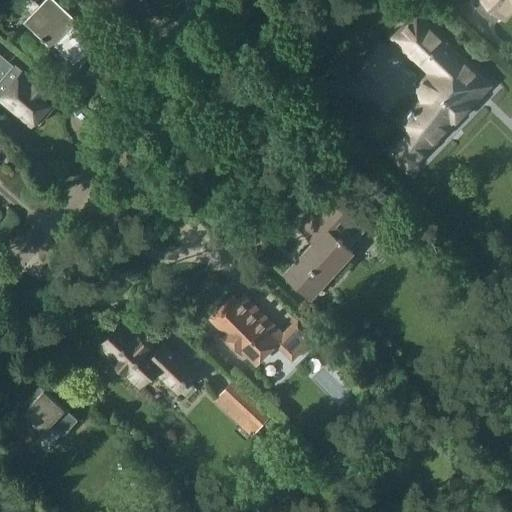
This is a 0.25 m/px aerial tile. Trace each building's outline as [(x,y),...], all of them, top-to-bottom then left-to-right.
[(44,0),(35,10),(23,22),(36,34),(74,70),(75,71),(76,71),(77,71),(78,70),(96,51),(96,50),(96,48),(96,47),(75,27),(78,24),(79,23),(79,22),(78,21),(55,0),(44,0)] [(511,0),(476,0),(474,3),(494,22),(500,16),(507,22),(511,16),(511,0)] [(423,96),(424,97),(425,99),(402,123),(412,132),(398,147),(414,162),(448,126),(443,121),(483,79),(436,34),(437,33),(418,15),(396,37),(415,56),(420,51),(438,68),(424,84),(423,84),(423,85),(422,87),(422,89),(422,91),(422,93),(423,94),(423,96)] [(0,95),(1,96),(32,123),(33,121),(36,123),(53,103),(50,100),(52,98),(21,72),(0,53),(0,95)] [(399,206),(354,165),(345,175),(389,216),(399,206)] [(299,225),(315,240),(286,272),(313,297),(354,251),(350,248),(367,229),(358,221),(357,222),(327,194),(299,225)] [(223,331),(245,352),(247,350),(259,361),(279,340),(295,357),(316,335),(299,319),(287,332),(256,306),(251,306),(248,309),(234,296),(212,318),(225,329),(223,331)] [(129,375),(139,385),(153,370),(178,393),(200,370),(167,339),(162,344),(155,337),(152,340),(143,333),(140,336),(124,321),(101,346),(113,357),(109,362),(109,370),(118,378),(126,378),(129,375)] [(214,400),(230,415),(237,408),(260,429),(272,415),(234,379),(214,400)] [(45,388),(24,410),(11,425),(32,445),(53,423),(65,434),(79,419),(45,388)] [(464,478),(452,476),(447,499),(468,503),(471,485),(463,483),(464,478)]
